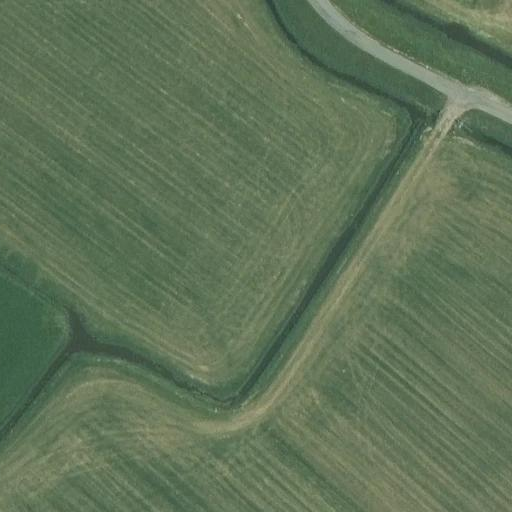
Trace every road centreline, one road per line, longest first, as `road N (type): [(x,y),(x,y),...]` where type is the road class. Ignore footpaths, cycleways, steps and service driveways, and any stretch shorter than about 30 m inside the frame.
road 1 (track): [(462,95),(268,402),(245,423),(220,428),(139,397),(88,389),(0,462)]
road 2 (unclassified): [(511,119),(369,48),(313,0)]
